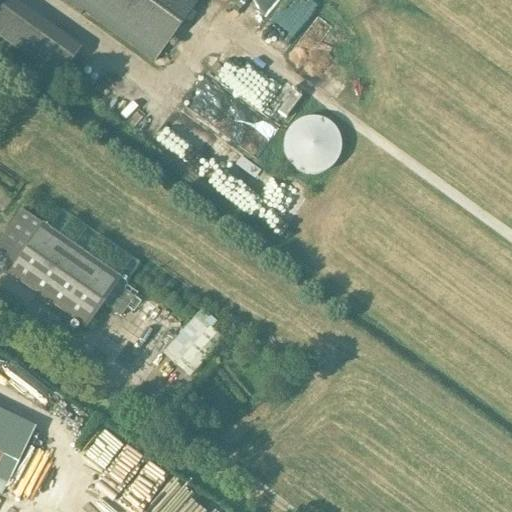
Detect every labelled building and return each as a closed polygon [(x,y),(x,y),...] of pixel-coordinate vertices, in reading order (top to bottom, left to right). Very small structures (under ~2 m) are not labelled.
[(0,0),(0,38),(58,80),(77,54),(1,0),(0,0)] [(67,0),(154,63),(199,0),(67,0)] [(272,40),(293,27),(288,17),(267,30),(272,40)] [(261,156),(279,127),(253,110),(246,121),(207,98),(215,85),(207,81),(189,112),(261,156)] [(138,129),(202,169),(217,146),(153,105),(138,129)] [(305,176),(315,176),(325,173),(332,166),(338,158),(340,148),(339,139),(334,129),(326,122),(316,118),(306,118),(296,122),(288,128),(283,137),(281,147),(283,157),(288,166),(296,172),(305,176)] [(120,280),(21,211),(2,239),(0,238),(0,256),(13,265),(7,275),(86,330),(120,280)] [(202,310),(162,355),(175,367),(189,379),(223,341),(211,330),(217,323),(202,310)] [(272,379),(284,390),(294,379),(282,368),(272,379)] [(0,412),(0,495),(1,496),(33,428),(0,412)]
